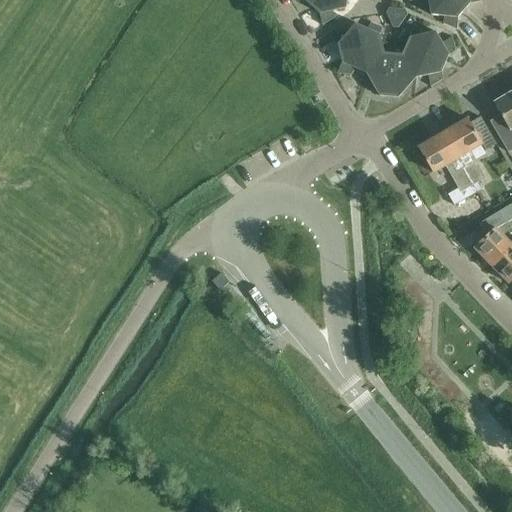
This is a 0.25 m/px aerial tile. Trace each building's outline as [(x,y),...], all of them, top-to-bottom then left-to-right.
[(321,0),(315,7),(320,16),(323,27),(335,20),(333,13),(346,10),(347,0),(321,0)] [(462,10),(450,0),(427,0),(431,17),(444,18),(444,25),(457,31),(458,19),(462,10)] [(450,0),(462,10),(471,5),(482,3),(480,0),(450,0)] [(399,30),(408,16),(406,11),(390,10),(387,14),(393,29),(399,30)] [(343,55),(380,46),(381,36),(356,26),(347,36),(342,31),(329,38),(338,46),(343,55)] [(409,49),(443,64),(449,57),(456,53),(453,39),(442,45),(436,33),(410,39),(409,49)] [(366,75),(384,54),(380,46),(343,55),(342,65),(338,75),(352,77),(355,70),(366,75)] [(442,74),(443,64),(409,49),(403,56),(416,80),(428,77),(431,89),(443,81),(442,74)] [(416,80),(403,56),(384,54),(366,75),(380,98),(389,95),(399,100),(416,80)] [(511,93),(494,105),(501,116),(490,123),(508,154),(511,151),(511,131),(511,130),(511,93)] [(473,187),(475,186),(486,179),(471,153),(482,146),(486,152),(497,146),(481,119),(471,125),(468,120),(443,135),(473,187)] [(473,187),(443,135),(419,149),(434,175),(446,168),(459,190),(448,196),(455,208),(479,193),(475,186),(473,187)] [(475,250),(492,268),(511,248),(511,246),(497,230),(506,225),(511,220),(511,205),(499,214),(479,225),(487,238),(475,250)] [(511,248),(492,268),(509,286),(511,282),(511,248)] [(230,284),(222,275),(213,283),(221,292),(230,284)]
